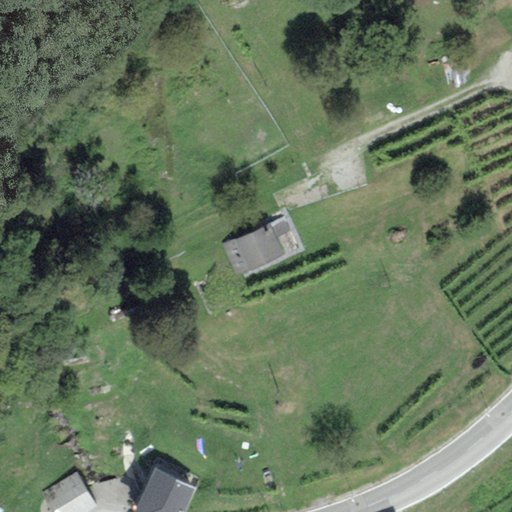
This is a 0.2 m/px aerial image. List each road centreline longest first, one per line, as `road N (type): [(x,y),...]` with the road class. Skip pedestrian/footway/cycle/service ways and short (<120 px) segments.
road 1 (track): [(511,86),(475,89),(306,168)]
road 2 (tertiary): [(359,511),(416,486),(511,412)]
